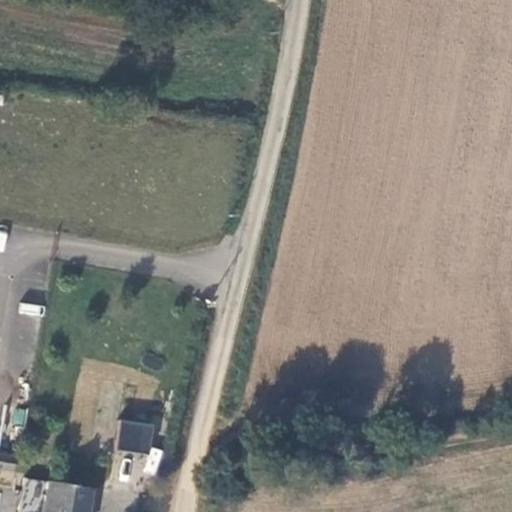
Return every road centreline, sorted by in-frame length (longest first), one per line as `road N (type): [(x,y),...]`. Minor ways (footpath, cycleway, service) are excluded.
road 1 (unclassified): [(297,0),(185,511)]
road 2 (track): [(511,443),(401,462),(200,438)]
